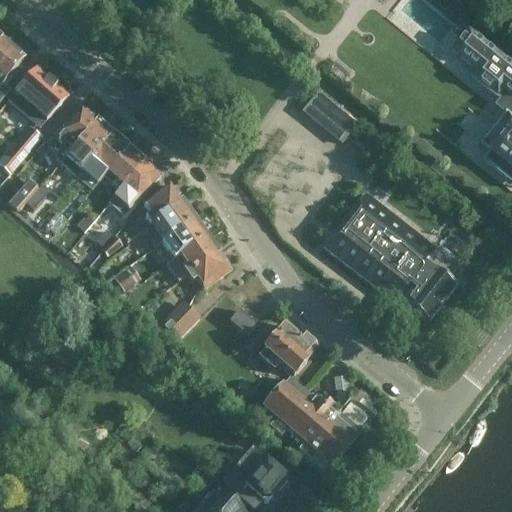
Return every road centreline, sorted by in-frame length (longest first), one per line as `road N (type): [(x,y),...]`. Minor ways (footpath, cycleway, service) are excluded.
road 1 (unclassified): [(442,418),(312,308),(175,134),(22,0)]
road 2 (unknown): [(206,175),(272,112),(349,17),(350,0)]
